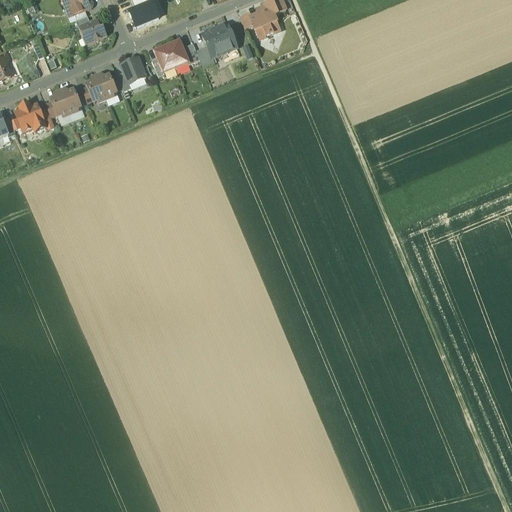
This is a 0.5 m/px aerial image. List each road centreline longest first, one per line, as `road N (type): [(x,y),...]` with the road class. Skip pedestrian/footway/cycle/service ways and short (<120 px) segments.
road 1 (track): [(507,511),(342,113)]
road 2 (track): [(316,54),(0,187)]
road 3 (residential): [(0,106),(129,53)]
road 4 (residential): [(129,53),(257,0)]
road 5 (track): [(293,0),(342,113)]
